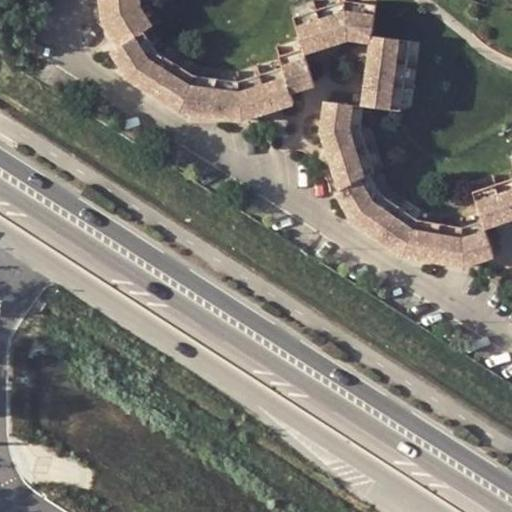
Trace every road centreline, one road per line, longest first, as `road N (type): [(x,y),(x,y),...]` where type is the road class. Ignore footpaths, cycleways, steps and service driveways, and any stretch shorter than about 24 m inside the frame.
road 1 (secondary): [(511,502),(0,168)]
road 2 (unclassified): [(0,232),(440,511)]
